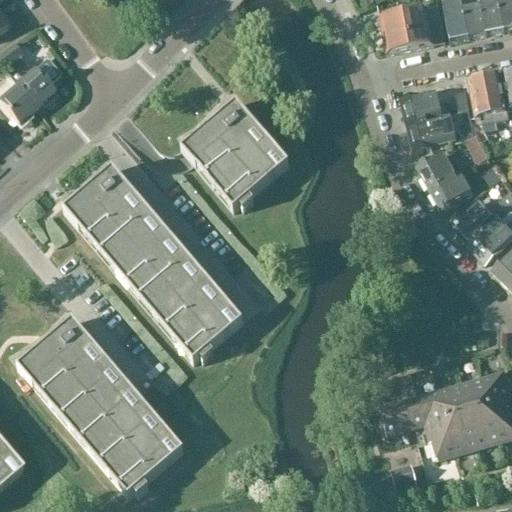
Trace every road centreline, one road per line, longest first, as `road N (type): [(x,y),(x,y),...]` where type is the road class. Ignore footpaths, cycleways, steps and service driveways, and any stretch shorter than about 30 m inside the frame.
road 1 (residential): [(360,83),(400,195),(431,241),(511,321)]
road 2 (residential): [(0,207),(116,106)]
road 3 (residential): [(360,83),(511,54)]
road 4 (residential): [(116,106),(217,0)]
road 5 (residential): [(116,106),(39,0)]
